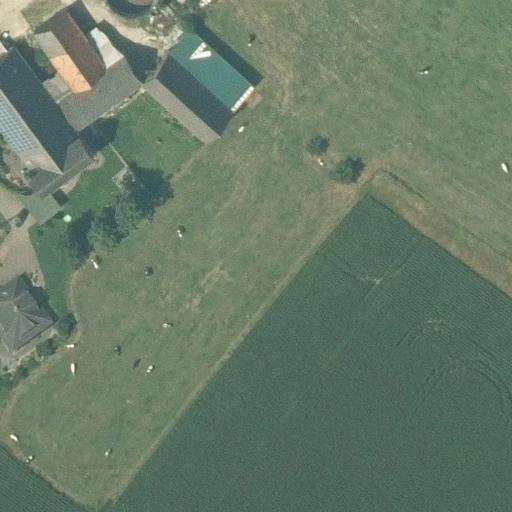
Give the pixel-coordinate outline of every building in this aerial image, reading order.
[(155,0),(106,0),(112,8),(121,14),(132,16),(142,13),(151,7),(155,0)] [(95,51),(67,9),(34,32),(74,88),(106,65),(95,51)] [(254,85),(189,27),(169,50),(234,108),(254,85)] [(124,52),(109,41),(95,51),(106,65),(124,52)] [(56,101),(15,45),(6,51),(0,55),(0,126),(31,169),(79,133),(76,128),(56,101)] [(234,108),(169,50),(143,79),(141,82),(205,139),(234,108)] [(74,88),(56,101),(76,128),(141,82),(143,79),(124,52),(106,65),(74,88)] [(31,169),(28,171),(41,189),(93,151),(79,133),(31,169)] [(0,296),(0,338),(11,354),(48,327),(16,284),(0,296)]
